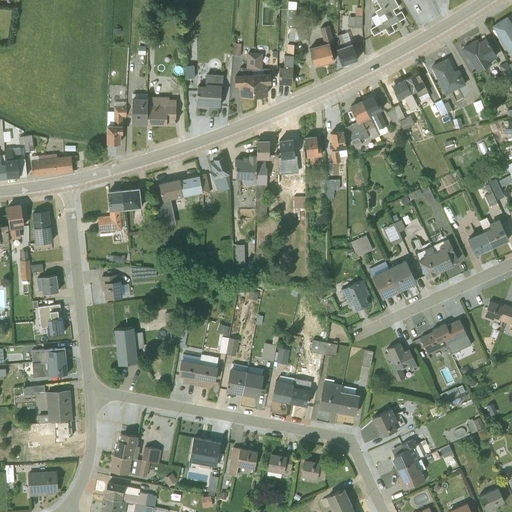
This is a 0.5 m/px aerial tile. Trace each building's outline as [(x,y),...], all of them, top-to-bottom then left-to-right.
[(385,29),(388,34),(394,31),(391,25),(404,17),(401,11),(395,14),(392,10),(398,6),(394,0),(375,0),(380,8),(375,11),(381,23),(370,29),(373,35),(385,29)] [(354,16),(354,28),(361,28),(362,8),(355,8),(355,16),(354,16)] [(308,38),(303,17),(296,16),(294,42),(308,38)] [(511,25),(506,16),(491,26),(493,29),(492,30),(496,35),(497,34),(508,53),(511,50),(511,25)] [(333,43),(329,25),(319,27),(323,43),(308,47),(314,67),(334,61),(329,44),(333,43)] [(341,34),(337,35),(336,49),(342,65),(357,60),(351,43),(351,44),(347,33),(341,34)] [(291,84),(294,34),(289,34),(288,44),(286,44),(284,66),(279,66),(278,83),(291,84)] [(462,47),(477,72),(491,63),(489,60),(496,56),(485,38),(479,42),(476,39),(462,47)] [(233,44),(232,55),(240,55),(241,44),(233,44)] [(252,73),(254,53),(247,52),(246,67),(240,67),(239,74),(234,75),(235,86),(238,86),(239,96),(253,95),(252,73)] [(253,95),(267,94),(267,84),(271,84),(269,69),(261,69),(262,53),(254,53),(252,73),(253,95)] [(447,58),(430,66),(444,95),(458,87),(465,84),(458,70),(454,71),(447,58)] [(511,76),(507,62),(499,65),(504,79),(508,85),(511,83),(511,76)] [(194,66),(185,66),(186,78),(195,78),(194,66)] [(222,86),(222,75),(205,73),(204,86),(197,86),(195,107),(204,107),(205,105),(219,106),(221,86),(222,86)] [(427,92),(418,73),(404,79),(416,103),(429,96),(427,92)] [(396,82),(390,85),(398,100),(404,97),(410,110),(418,106),(416,103),(404,79),(403,79),(399,80),(399,81),(397,82),(396,82)] [(131,97),(131,124),(146,125),(146,124),(147,96),(147,93),(133,93),(132,97),(131,97)] [(386,132),(387,131),(387,130),(385,126),(379,111),(382,109),(377,100),(375,100),(372,95),(362,100),(378,135),(379,136),(386,132)] [(168,97),(147,96),(146,124),(175,125),(176,99),(168,99),(168,97)] [(447,112),(441,99),(434,103),(440,116),(447,112)] [(378,135),(362,100),(357,102),(349,106),(356,122),(345,127),(355,148),(361,144),(360,140),(369,136),(366,130),(367,129),(372,138),(378,135)] [(443,104),(447,112),(451,110),(447,102),(443,104)] [(405,118),(398,105),(392,107),(404,132),(409,130),(408,127),(414,124),(410,116),(405,118)] [(125,116),(125,106),(113,106),(113,111),(107,111),(107,143),(119,143),(119,134),(122,134),(122,117),(125,116)] [(393,109),(392,109),(387,112),(393,126),(399,122),(393,109)] [(462,127),(459,118),(453,119),(455,129),(462,127)] [(329,143),(332,163),(339,162),(339,163),(345,162),(345,156),(347,156),(342,130),(329,132),(331,143),(329,143)] [(33,150),(31,135),(23,136),(24,151),(33,150)] [(316,136),(304,137),(306,157),(309,157),(310,164),(318,163),(317,155),(321,155),(320,146),(317,146),(316,136)] [(260,138),(257,139),(256,155),(255,186),(254,219),(265,219),(267,169),(267,167),(265,167),(265,161),(261,161),(261,158),(268,158),(269,139),(265,138),(260,138)] [(295,164),(292,138),(278,140),(280,157),(278,158),(280,175),(281,181),(278,181),(279,196),(292,195),(291,186),(290,174),(290,165),(295,164)] [(443,142),(446,151),(454,148),(456,147),(454,140),(451,141),(451,139),(443,142)] [(11,148),(4,149),(4,155),(7,177),(26,175),(24,158),(23,148),(19,148),(12,148),(11,148)] [(45,155),(48,174),(61,172),(59,157),(56,157),(56,153),(45,155)] [(30,156),(32,176),(48,174),(45,155),(30,156)] [(235,169),(235,178),(243,178),(243,186),(255,186),(256,155),(249,155),(248,157),(242,157),(242,160),(234,160),(234,169),(235,169)] [(77,164),(76,156),(59,157),(61,172),(72,171),(71,164),(77,164)] [(222,157),(214,160),(214,162),(210,163),(213,171),(210,172),(212,180),(213,180),(217,191),(229,189),(228,175),(223,157),(222,157)] [(484,175),(486,179),(508,170),(506,165),(484,175)] [(198,175),(202,194),(209,193),(205,173),(198,175)] [(315,173),(307,173),(307,180),(308,180),(308,188),(315,187),(315,177),(315,173)] [(511,181),(511,178),(510,174),(504,177),(507,183),(501,186),(503,191),(509,188),(507,184),(511,181)] [(170,199),(202,192),(198,175),(158,183),(161,199),(155,201),(159,227),(175,224),(170,199)] [(325,192),(324,176),(315,177),(315,187),(315,193),(325,192)] [(339,190),(338,179),(325,179),(326,198),(333,198),(333,190),(339,190)] [(497,200),(503,197),(495,180),(489,183),(497,200)] [(496,203),(488,184),(484,185),(487,193),(484,195),(489,206),(496,203)] [(124,209),(141,207),(139,188),(121,190),(124,209)] [(112,229),(121,228),(119,210),(124,209),(121,190),(108,191),(111,216),(98,217),(100,236),(113,235),(112,229)] [(293,196),(293,208),(305,207),(304,196),(293,196)] [(23,227),(20,205),(7,207),(9,228),(7,228),(8,245),(12,244),(12,239),(20,238),(18,227),(23,227)] [(51,241),(47,211),(33,213),(35,227),(32,228),(34,243),(51,241)] [(390,244),(403,239),(399,230),(406,227),(403,218),(384,225),(390,244)] [(485,218),(479,221),(492,248),(508,240),(498,218),(488,223),(485,218)] [(0,248),(8,247),(8,245),(7,228),(7,225),(0,226),(0,248)] [(466,239),(474,256),(492,248),(483,230),(466,239)] [(367,233),(351,240),(358,255),(374,248),(367,233)] [(447,238),(431,246),(442,269),(452,265),(452,262),(457,259),(447,238)] [(426,277),(442,269),(431,246),(415,253),(414,253),(418,259),(417,260),(426,277)] [(20,260),(21,280),(30,279),(29,260),(28,260),(27,251),(20,251),(20,260)] [(416,283),(405,259),(388,267),(399,291),(416,283)] [(372,275),(371,275),(382,299),(399,291),(388,267),(385,261),(369,268),(372,275)] [(42,270),(42,263),(30,265),(31,272),(42,270)] [(130,265),(132,279),(156,276),(155,268),(130,265)] [(42,294),(58,291),(56,274),(36,277),(36,278),(38,291),(41,290),(42,294)] [(116,275),(101,277),(102,290),(104,289),(106,298),(122,296),(129,295),(128,284),(121,285),(120,281),(117,281),(116,275)] [(362,279),(340,289),(348,306),(352,304),(355,310),(368,304),(365,296),(370,294),(362,279)] [(489,301),(483,318),(484,318),(490,321),(490,319),(497,322),(498,320),(504,322),(510,307),(503,304),(502,306),(489,301)] [(59,304),(37,307),(40,328),(46,327),(47,336),(57,335),(56,334),(64,333),(62,317),(59,317),(58,311),(60,310),(59,304)] [(177,311),(164,313),(166,329),(179,328),(177,311)] [(445,323),(438,326),(446,345),(466,336),(459,319),(446,325),(445,323)] [(188,323),(183,322),(178,346),(183,347),(188,323)] [(228,327),(219,324),(216,333),(226,336),(228,327)] [(419,337),(427,354),(446,345),(438,326),(431,330),(431,331),(419,337)] [(119,364),(136,362),(135,348),(143,347),(141,332),(134,333),(133,327),(115,329),(119,364)] [(264,343),(261,358),(272,361),(277,332),(274,332),(272,344),(264,343)] [(238,339),(228,337),(225,353),(235,356),(238,339)] [(312,339),(310,351),(323,353),(325,341),(312,339)] [(335,355),(337,344),(325,341),(323,353),(335,355)] [(388,352),(384,353),(397,381),(405,377),(402,370),(408,367),(410,372),(418,368),(409,349),(402,351),(398,343),(386,348),(388,352)] [(286,364),(289,349),(278,347),(277,352),(274,352),(273,360),(276,360),(275,362),(286,364)] [(66,360),(65,348),(31,350),(32,362),(66,360)] [(372,351),(365,349),(362,365),(369,366),(372,351)] [(181,359),(180,359),(177,376),(183,377),(182,383),(194,385),(200,357),(183,353),(181,359)] [(194,385),(207,387),(208,382),(214,383),(217,366),(216,366),(218,357),(201,354),(200,357),(194,385)] [(66,360),(32,362),(33,376),(67,374),(66,360)] [(229,367),(225,391),(241,394),(247,366),(231,363),(230,368),(229,367)] [(263,369),(247,366),(241,394),(258,397),(263,374),(262,374),(263,369)] [(289,403),(294,377),(280,375),(276,379),(275,379),(274,382),(273,382),(272,386),(273,387),(271,399),(289,403)] [(336,412),(341,384),(333,382),(333,380),(324,378),(323,380),(317,408),(336,412)] [(310,382),(294,379),(289,403),(306,406),(309,389),(308,389),(310,382)] [(23,387),(24,395),(45,393),(44,384),(23,387)] [(355,388),(341,385),(336,412),(354,415),(358,394),(354,393),(355,388)] [(72,420),(69,389),(46,391),(47,414),(37,415),(38,423),(72,420)] [(490,414),(497,411),(493,403),(486,406),(490,414)] [(372,417),(380,436),(396,429),(393,422),(396,421),(391,408),(372,417)] [(472,419),(466,421),(472,433),(484,427),(480,418),(473,421),(472,419)] [(54,437),(73,435),(72,420),(28,423),(27,424),(28,430),(29,430),(30,432),(31,432),(31,430),(33,430),(33,434),(39,434),(39,436),(53,435),(53,437),(54,437)] [(137,445),(138,436),(130,435),(129,438),(126,437),(126,435),(125,434),(120,433),(118,440),(117,444),(115,444),(113,454),(136,458),(139,445),(137,445)] [(220,442),(193,436),(189,461),(216,465),(220,442)] [(392,459),(396,468),(423,456),(418,445),(416,446),(413,439),(401,444),(390,449),(393,455),(392,459)] [(161,449),(143,446),(141,459),(158,463),(161,449)] [(232,446),(227,473),(235,475),(237,465),(254,468),(257,450),(232,446)] [(448,447),(440,450),(444,458),(451,454),(448,447)] [(267,470),(267,475),(280,478),(281,473),(283,473),(284,470),(290,471),(293,455),(284,453),(283,455),(270,452),(266,470),(267,470)] [(113,454),(110,470),(146,476),(149,461),(113,454)] [(465,454),(456,457),(461,467),(469,463),(465,454)] [(323,478),(326,461),(311,458),(311,460),(303,459),(300,476),(316,479),(317,476),(323,478)] [(420,470),(425,468),(420,458),(396,468),(399,476),(397,478),(403,490),(425,480),(421,473),(421,474),(418,474),(418,473),(421,473),(420,470)] [(57,491),(55,471),(28,473),(30,495),(38,494),(38,495),(46,495),(46,492),(57,491)] [(177,480),(172,473),(163,478),(169,486),(177,480)] [(210,476),(207,490),(215,491),(218,477),(210,476)] [(104,497),(154,507),(156,495),(139,492),(139,489),(108,483),(104,497)] [(504,502),(497,487),(478,495),(485,511),(489,511),(493,510),(492,507),(504,502)] [(335,511),(351,505),(343,488),(325,496),(332,511),(335,511)] [(210,496),(201,497),(202,508),(212,506),(210,496)] [(104,497),(101,511),(124,511),(126,502),(104,497)] [(133,505),(132,511),(158,511),(157,511),(157,508),(154,507),(128,502),(127,504),(133,505)] [(471,511),(467,502),(447,510),(448,511),(471,511)]
